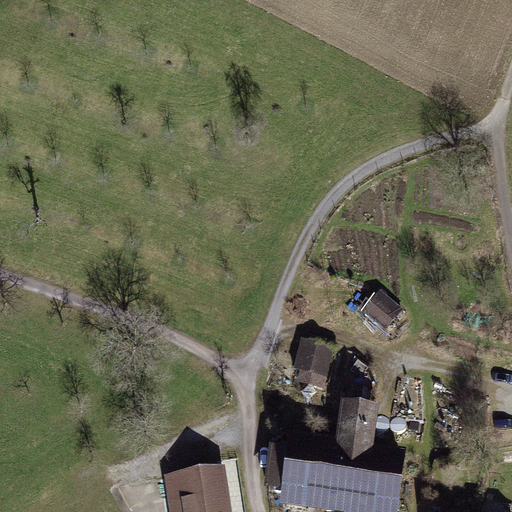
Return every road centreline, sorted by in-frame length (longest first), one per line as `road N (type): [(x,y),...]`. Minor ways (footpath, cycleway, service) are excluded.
road 1 (track): [(494,124),(355,184),(311,231),(245,379)]
road 2 (track): [(0,275),(162,332),(245,379)]
road 3 (track): [(245,379),(259,511)]
